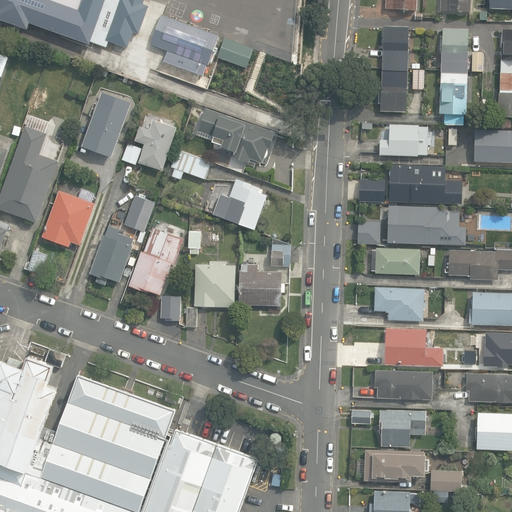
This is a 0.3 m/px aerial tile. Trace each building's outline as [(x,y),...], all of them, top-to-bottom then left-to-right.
[(0,0),(0,20),(28,30),(30,25),(90,46),(91,42),(108,48),(110,43),(129,50),(134,34),(140,36),(151,5),(136,0),(0,0)] [(387,0),(387,9),(417,10),(417,0),(387,0)] [(442,0),(442,11),(471,12),(471,0),(442,0)] [(511,0),(490,0),(490,8),(511,9),(511,0)] [(217,34),(161,15),(151,46),(168,51),(164,63),(203,76),(217,34)] [(380,109),(405,110),(409,26),(383,25),(380,109)] [(443,123),(462,123),(463,113),(465,113),(468,28),(442,27),(439,112),(444,112),(443,123)] [(498,115),(511,115),(511,28),(502,28),(498,115)] [(254,48),(224,39),(218,59),(248,68),(254,48)] [(473,71),(483,71),(483,52),(473,52),(473,71)] [(0,76),(2,77),(9,57),(0,54),(0,76)] [(353,68),(364,69),(365,57),(354,56),(353,68)] [(412,87),(423,87),(423,69),(413,68),(412,87)] [(143,95),(146,85),(141,83),(138,93),(143,95)] [(84,146),(113,157),(129,111),(100,101),(84,146)] [(280,133),(207,108),(198,133),(213,138),(212,143),(220,145),(219,148),(229,152),(228,156),(249,163),(251,159),(269,165),(280,133)] [(140,162),(164,170),(177,128),(154,120),(151,130),(141,126),(136,141),(146,144),(140,162)] [(380,138),(380,153),(418,154),(418,153),(428,153),(428,143),(432,143),(432,136),(429,136),(429,125),(419,125),(419,123),(390,122),(389,138),(380,138)] [(0,192),(0,206),(36,220),(58,159),(39,152),(46,132),(25,124),(0,192)] [(11,131),(18,134),(21,126),(14,124),(11,131)] [(511,130),(475,129),(474,162),(511,163),(511,130)] [(124,160),(137,164),(142,149),(129,144),(124,160)] [(173,176),(182,179),(185,171),(206,179),(212,162),(179,150),(172,167),(176,168),(173,176)] [(462,204),(463,181),(446,180),(446,166),(391,164),(390,202),(462,204)] [(213,212),(254,226),(262,203),(264,202),(265,200),(264,198),(266,193),(258,190),(259,186),(235,177),(229,195),(220,192),(213,212)] [(385,178),(360,177),(360,198),(385,198),(385,178)] [(42,235),(68,244),(69,239),(79,243),(94,202),(58,189),(42,235)] [(124,222),(144,229),(155,200),(135,193),(124,222)] [(388,242),(441,244),(443,208),(389,206),(388,242)] [(455,211),(455,219),(463,220),(464,211),(455,211)] [(149,289),(160,293),(171,262),(174,263),(183,236),(152,225),(143,249),(141,249),(128,283),(148,291),(149,289)] [(124,234),(107,228),(105,233),(104,233),(90,271),(97,274),(96,279),(106,283),(108,275),(120,280),(133,243),(132,243),(134,237),(125,234),(124,234)] [(190,251),(198,251),(198,246),(199,246),(200,229),(188,229),(188,245),(190,245),(190,251)] [(359,242),(379,243),(380,231),(359,230),(359,242)] [(469,245),(483,246),(484,235),(470,234),(469,245)] [(270,264),(289,265),(290,243),(272,236),(270,264)] [(375,271),(418,272),(419,247),(376,246),(376,257),(373,257),(373,269),(375,269),(375,271)] [(469,276),(496,278),(497,267),(511,267),(511,247),(495,247),(495,250),(449,248),(448,272),(469,273),(469,276)] [(34,248),(27,268),(42,273),(46,262),(51,263),(54,254),(34,248)] [(195,262),(194,303),(234,304),(234,300),(235,300),(236,263),(226,263),(226,259),(210,259),(210,262),(195,262)] [(239,302),(281,303),(282,270),(258,269),(258,262),(242,262),(242,269),(240,269),(239,302)] [(387,317),(422,318),(424,286),(374,284),(373,308),(388,308),(387,317)] [(469,322),(511,322),(511,290),(472,290),(472,295),(470,297),(470,301),(472,304),(472,306),(470,306),(469,322)] [(162,294),(161,315),(179,315),(180,295),(162,294)] [(186,324),(196,324),(196,305),(186,305),(186,324)] [(384,361),(442,363),(442,345),(425,345),(426,327),(385,325),(384,361)] [(479,365),(490,365),(490,352),(479,352),(479,365)] [(24,369),(0,360),(0,511),(239,511),(259,459),(186,432),(189,424),(183,422),(180,430),(177,429),(175,433),(168,430),(176,410),(80,375),(54,444),(40,439),(59,390),(47,385),(54,366),(29,357),(24,369)] [(377,385),(376,395),(431,397),(431,370),(374,368),(374,384),(377,385)] [(470,390),(470,401),(511,401),(511,374),(467,373),(467,390),(470,390)] [(353,422),(371,423),(372,410),(353,409),(353,422)] [(382,445),(411,446),(411,434),(426,434),(427,411),(381,410),(380,429),(382,429),(382,445)] [(476,445),(511,447),(511,445),(511,411),(477,410),(476,445)] [(366,479),(412,481),(412,475),(425,475),(426,455),(425,455),(425,451),(367,449),(366,479)] [(461,471),(431,469),(430,490),(434,491),(433,501),(449,502),(449,490),(460,490),(461,471)] [(370,511),(410,511),(411,502),(420,503),(421,494),(411,494),(411,492),(376,490),(375,503),(371,503),(370,511)]
